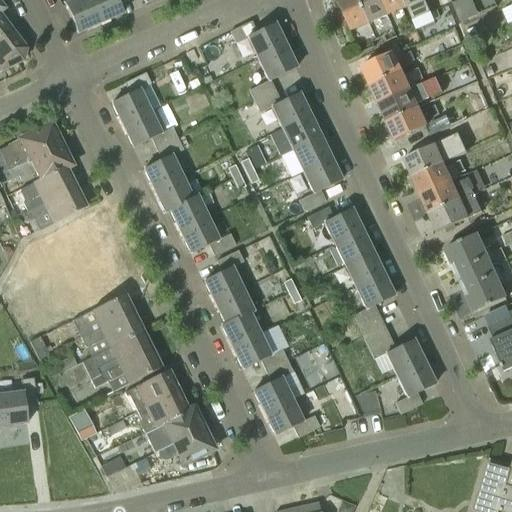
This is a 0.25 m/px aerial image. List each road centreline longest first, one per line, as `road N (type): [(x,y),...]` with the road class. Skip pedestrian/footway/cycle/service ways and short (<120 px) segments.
road 1 (residential): [(480,431),(292,0)]
road 2 (residential): [(264,479),(67,80)]
road 3 (residential): [(264,479),(480,431)]
road 4 (residential): [(67,80),(254,0)]
road 5 (residential): [(120,511),(264,479)]
